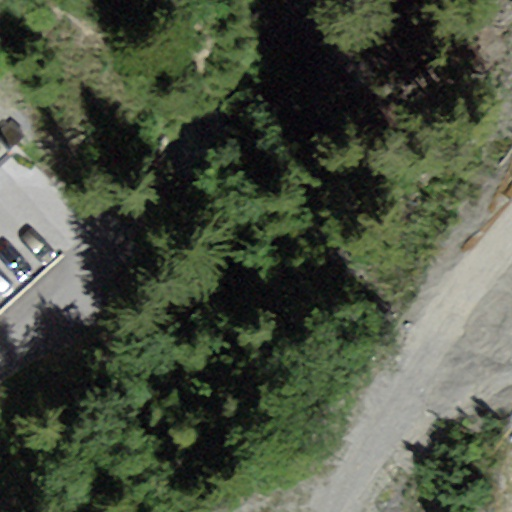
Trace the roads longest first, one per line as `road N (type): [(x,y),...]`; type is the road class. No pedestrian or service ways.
road 1 (track): [(511,200),(478,234),(370,511)]
road 2 (residential): [(0,360),(102,259)]
